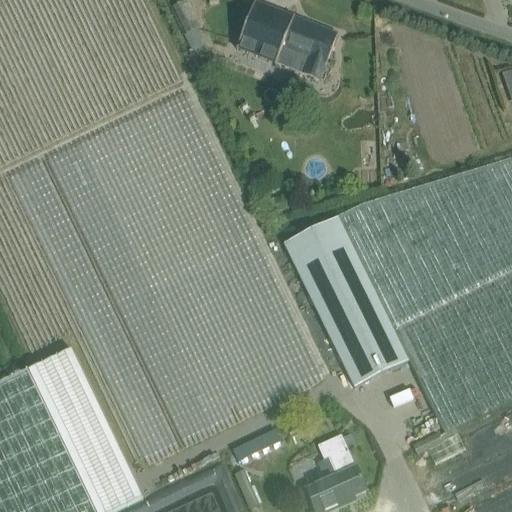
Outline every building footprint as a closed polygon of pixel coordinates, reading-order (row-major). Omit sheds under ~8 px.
[(186,1),(171,8),(185,36),(190,34),(199,29),(186,1)] [(254,4),(239,43),(279,59),(276,65),(318,82),(330,55),(337,36),(316,28),(314,32),(293,23),(295,20),(294,20),(254,4)] [(511,401),(511,160),(366,205),(339,218),(445,434),(511,401)] [(283,197),(265,202),(269,216),(287,210),(283,197)] [(407,363),(337,219),(284,245),(355,389),(407,363)] [(0,385),(0,511),(114,511),(142,499),(72,351),(0,385)] [(233,451),(232,452),(233,453),(237,464),(255,455),(281,443),(275,431),(236,450),(233,451)] [(442,444),(438,436),(412,448),(416,457),(442,444)] [(325,481),(304,490),(313,511),(335,511),(357,502),(355,497),(366,493),(357,475),(341,437),(318,447),(324,461),(318,464),(325,481)] [(243,472),(234,476),(248,510),(258,506),(243,472)] [(409,482),(400,487),(410,507),(419,503),(409,482)]
